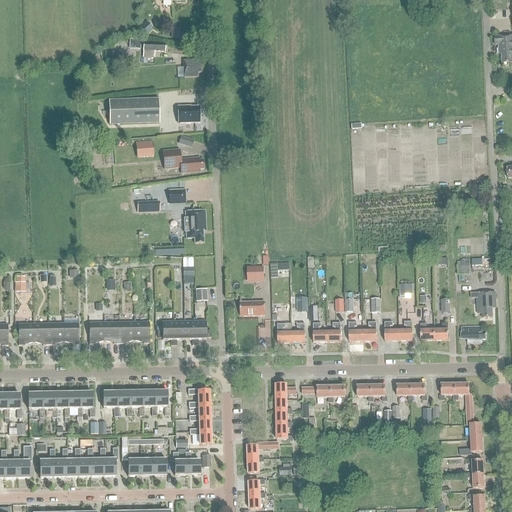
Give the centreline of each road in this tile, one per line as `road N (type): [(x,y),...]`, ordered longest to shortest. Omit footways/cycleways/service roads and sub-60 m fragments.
road 1 (residential): [(224,371),(209,0)]
road 2 (residential): [(499,369),(482,0)]
road 3 (residential): [(224,371),(499,369)]
road 4 (residential): [(228,493),(0,497)]
road 5 (residential): [(0,374),(224,371)]
road 6 (residential): [(506,511),(499,369)]
road 7 (residential): [(228,493),(224,371)]
